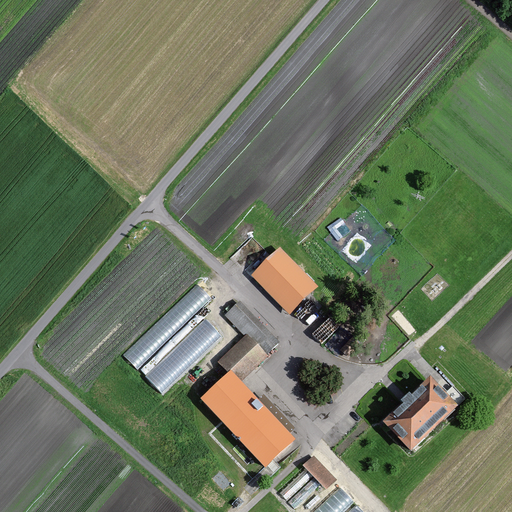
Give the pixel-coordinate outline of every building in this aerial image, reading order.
[(338,239),(351,230),(341,217),(329,226),(338,239)] [(314,286),(279,250),(254,275),(289,310),(314,286)] [(198,283),(124,354),(138,369),(212,298),(198,283)] [(276,342),(240,304),(229,315),(248,335),(220,361),(231,371),(202,398),(265,464),(292,439),(236,381),(276,342)] [(163,393),(223,336),(206,318),(146,376),(163,393)] [(454,405),(429,380),(387,421),(412,446),(454,405)] [(317,454),(304,468),(328,489),(341,475),(317,454)] [(292,479),(282,494),(289,498),(299,483),(292,479)] [(365,511),(341,486),(312,511),(365,511)]
